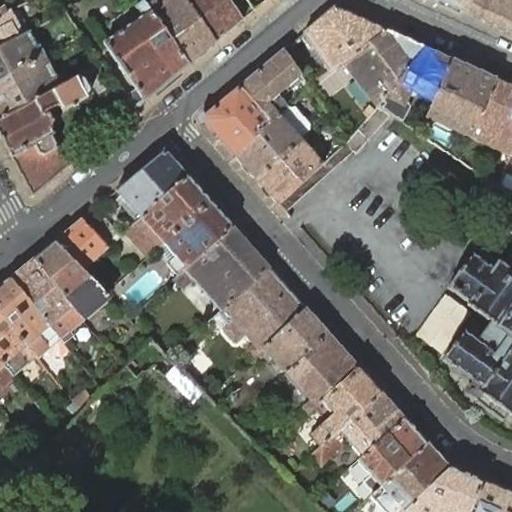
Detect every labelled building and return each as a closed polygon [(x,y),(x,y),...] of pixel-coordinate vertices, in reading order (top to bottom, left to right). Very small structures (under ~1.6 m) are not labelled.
[(190,65),(216,42),(186,0),(175,0),(176,0),(161,11),(156,2),(149,7),(190,65)] [(176,0),(175,0),(158,0),(156,2),(161,11),(176,0)] [(186,0),(216,42),(243,20),(229,0),(186,0)] [(439,0),(461,9),(470,0),(439,0)] [(511,0),(470,0),(461,9),(511,32),(511,0)] [(145,3),(144,1),(136,6),(143,16),(139,19),(133,17),(119,27),(119,33),(106,42),(104,43),(145,102),(190,65),(149,7),(145,3)] [(329,71),(342,61),(387,31),(335,8),(303,33),(329,71)] [(0,17),(0,48),(16,40),(17,40),(24,36),(10,12),(7,13),(0,17)] [(342,61),(378,105),(426,48),(387,31),(342,61)] [(0,80),(44,56),(50,52),(46,46),(41,49),(31,32),(24,36),(17,40),(16,40),(0,48),(0,80)] [(426,48),(378,105),(388,112),(395,99),(405,105),(412,90),(434,101),(453,60),(426,48)] [(284,50),(240,87),(272,123),(280,115),(288,107),(289,106),(278,94),(302,75),(284,50)] [(0,80),(0,120),(61,86),(57,79),(44,86),(36,72),(49,65),(44,56),(0,80)] [(434,101),(428,116),(470,135),(496,79),(453,60),(434,101)] [(44,86),(57,79),(49,65),(36,72),(44,86)] [(34,195),(69,166),(51,136),(53,135),(51,131),(51,130),(52,123),(48,116),(43,113),(43,112),(45,112),(47,111),(48,112),(59,106),(60,107),(61,106),(64,112),(88,98),(80,84),(96,76),(92,69),(61,86),(0,120),(0,135),(12,158),(33,196),(34,195)] [(511,86),(496,79),(470,135),(511,154),(511,153),(511,86)] [(272,123),(240,87),(203,117),(202,120),(235,157),(272,123)] [(395,99),(388,112),(393,115),(402,122),(410,107),(405,105),(395,99)] [(349,140),(347,142),(353,151),(368,138),(371,140),(383,126),(393,115),(388,112),(378,105),(349,140)] [(280,115),(302,139),(309,132),(288,107),(280,115)] [(235,157),(257,180),(302,139),(280,115),(272,123),(235,157)] [(368,138),(353,151),(358,155),(371,140),(368,138)] [(257,180),(279,205),(324,163),(302,139),(257,180)] [(324,163),(279,205),(285,212),(353,151),(347,142),(324,163)] [(142,218),(188,177),(164,150),(116,190),(142,218)] [(210,202),(188,177),(142,218),(128,230),(150,256),(164,243),(210,202)] [(232,227),(210,202),(164,243),(175,257),(167,264),(178,276),(232,227)] [(94,208),(82,218),(108,248),(121,237),(94,208)] [(511,210),(502,226),(511,234),(511,233),(511,210)] [(108,248),(82,218),(54,242),(83,271),(108,248)] [(180,284),(212,319),(223,309),(269,267),(232,227),(178,276),(170,284),(175,289),(180,284)] [(83,271),(54,242),(32,260),(81,317),(107,295),(83,271)] [(447,353),(443,359),(454,367),(453,369),(473,383),(474,382),(482,387),(479,392),(482,395),(477,402),(504,422),(509,414),(511,416),(511,269),(499,260),(493,269),(476,256),(471,253),(447,287),(468,302),(467,305),(490,321),(482,333),(473,328),(470,328),(467,333),(464,331),(459,336),(458,336),(445,353),(447,353)] [(59,338),(63,343),(72,335),(69,331),(83,320),(81,317),(32,260),(10,279),(59,338)] [(307,309),(269,267),(223,309),(232,321),(224,328),(224,332),(234,343),(238,343),(246,335),(254,345),(246,352),(252,359),(307,309)] [(59,338),(10,279),(0,287),(0,314),(36,358),(38,355),(48,366),(68,350),(58,339),(59,338)] [(470,312),(446,295),(418,337),(443,354),(470,312)] [(252,359),(251,359),(255,365),(268,354),(286,375),(330,335),(307,309),(252,359)] [(31,362),(36,358),(0,314),(0,360),(4,365),(22,350),(31,362)] [(330,335),(286,375),(311,401),(303,409),(309,415),(317,407),(359,368),(330,335)] [(4,365),(13,377),(31,362),(22,350),(4,365)] [(0,379),(4,385),(13,377),(4,365),(0,360),(0,379)] [(176,365),(165,376),(192,404),(203,392),(176,365)] [(382,393),(359,368),(317,407),(329,420),(313,434),(324,445),(382,393)] [(405,419),(382,393),(324,445),(314,454),(324,465),(345,446),(348,441),(363,458),(405,419)] [(73,402),(82,412),(91,402),(84,394),(73,402)] [(428,443),(405,419),(363,458),(358,462),(370,476),(363,483),(373,494),(428,443)] [(373,494),(369,497),(382,511),(401,511),(450,468),(428,443),(373,494)] [(469,511),(482,482),(450,468),(401,511),(469,511)] [(511,511),(511,494),(482,482),(469,511),(511,511)]
